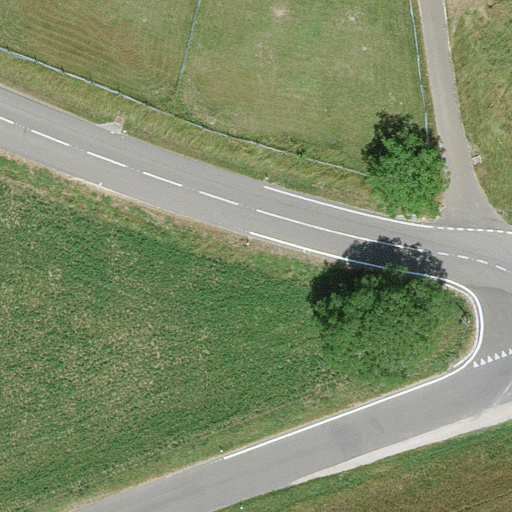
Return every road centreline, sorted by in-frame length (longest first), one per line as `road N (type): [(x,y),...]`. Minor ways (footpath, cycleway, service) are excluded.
road 1 (tertiary): [(511,280),(122,164),(0,113)]
road 2 (tertiary): [(511,362),(123,511)]
